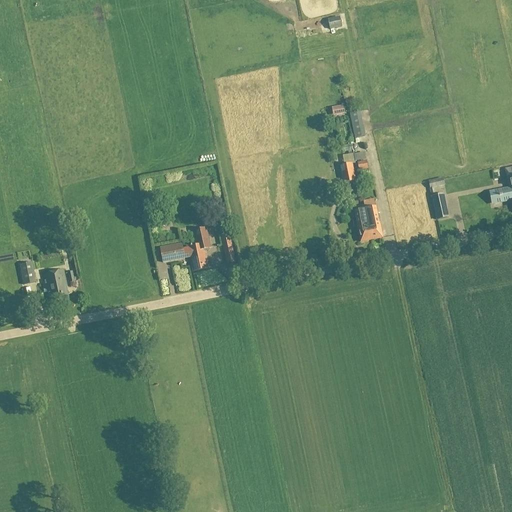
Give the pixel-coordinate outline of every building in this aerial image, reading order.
[(339,19),(327,21),(329,30),(341,28),(339,19)] [(366,162),(357,163),(358,171),(367,169),(366,162)] [(354,181),(351,164),(339,166),(342,183),(354,181)] [(511,206),(511,177),(506,179),(509,189),(498,191),(499,197),(498,197),(499,198),(500,198),(501,204),(511,202),(511,206)] [(442,179),(428,182),(431,197),(435,196),(433,189),(444,187),(442,179)] [(431,198),(434,209),(446,207),(443,195),(431,198)] [(367,227),(370,242),(382,239),(376,209),(364,211),(364,213),(367,227)] [(364,213),(364,211),(354,213),(356,223),(353,224),(354,230),(357,229),(360,244),(370,242),(367,227),(364,213)] [(190,264),(192,273),(208,269),(203,250),(210,249),(206,229),(193,232),(196,247),(191,248),(191,246),(190,246),(190,248),(187,248),(188,249),(182,250),(181,245),(159,249),(162,264),(184,260),(184,259),(190,258),(191,263),(190,264)] [(224,253),(227,264),(234,263),(232,251),(231,251),(227,252),(224,253)] [(19,266),(23,285),(35,283),(31,263),(19,266)] [(62,270),(43,274),(46,287),(48,286),(50,292),(48,293),(50,302),(68,298),(65,287),(62,270)]
